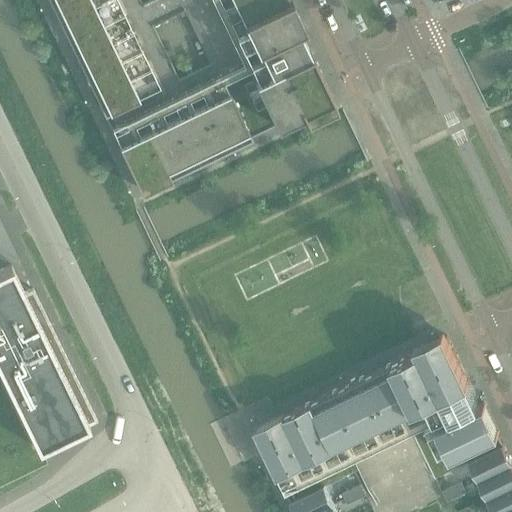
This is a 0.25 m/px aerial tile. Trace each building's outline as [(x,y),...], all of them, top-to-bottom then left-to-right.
[(91,0),(55,0),(50,3),(59,22),(94,5),(91,0)] [(259,48),(269,70),(253,78),(275,123),(275,124),(302,111),(305,118),(335,103),(332,97),(324,81),(309,51),(299,29),(303,28),(304,27),(291,0),(232,0),(242,20),(256,50),(259,48)] [(94,5),(59,22),(68,40),(103,24),(94,5)] [(103,24),(68,40),(77,59),(112,42),(103,24)] [(112,42),(77,59),(86,78),(121,61),(112,42)] [(121,61),(86,78),(95,97),(130,80),(121,61)] [(139,99),(130,80),(95,97),(104,115),(139,99)] [(171,177),(170,175),(251,136),(248,129),(247,129),(239,112),(229,90),(147,129),(146,129),(117,143),(141,191),(171,177)] [(251,106),(239,112),(247,129),(248,129),(251,136),(263,130),(263,129),(262,129),(251,106)] [(24,293),(11,265),(0,270),(0,372),(37,449),(97,420),(48,321),(44,324),(40,326),(24,293)] [(446,421),(437,425),(451,455),(499,431),(485,402),(480,404),(470,383),(447,336),(444,330),(414,345),(417,351),(391,363),(314,401),(285,414),(284,413),(254,427),(278,475),(307,461),(336,447),(413,409),(440,397),(443,402),(438,405),(446,421)] [(511,462),(503,443),(468,460),(477,479),(511,462)] [(511,462),(477,479),(486,498),(511,485),(511,462)] [(461,481),(452,486),(457,496),(466,492),(461,481)] [(290,501),(295,511),(314,511),(334,503),(325,484),(290,501)] [(361,484),(352,489),(357,499),(366,495),(361,484)] [(511,485),(486,498),(493,511),(504,511),(511,508),(511,485)] [(452,486),(442,490),(447,501),(457,496),(452,486)] [(352,489),(342,493),(347,504),(357,499),(352,489)] [(314,511),(338,511),(334,503),(314,511)]
